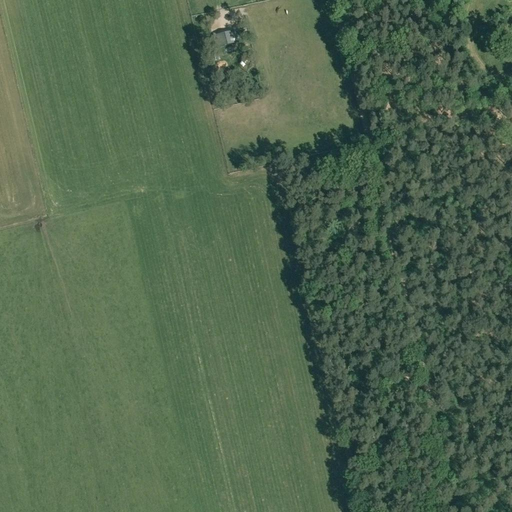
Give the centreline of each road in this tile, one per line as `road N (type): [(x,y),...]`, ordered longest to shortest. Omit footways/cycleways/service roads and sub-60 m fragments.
road 1 (track): [(380,186),(455,511)]
road 2 (track): [(335,0),(380,186)]
